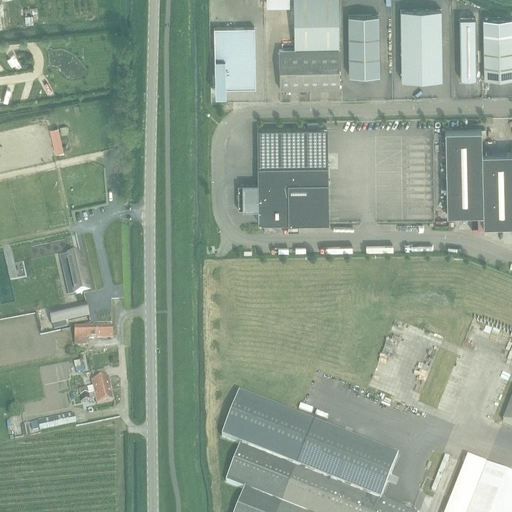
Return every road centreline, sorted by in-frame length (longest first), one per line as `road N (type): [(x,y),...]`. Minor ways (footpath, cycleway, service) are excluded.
road 1 (residential): [(511,257),(443,239),(242,238),(218,212),(217,137),(233,118),(260,110),(511,106)]
road 2 (secondary): [(152,511),(154,0)]
road 3 (unknown): [(56,153),(71,228),(0,243)]
